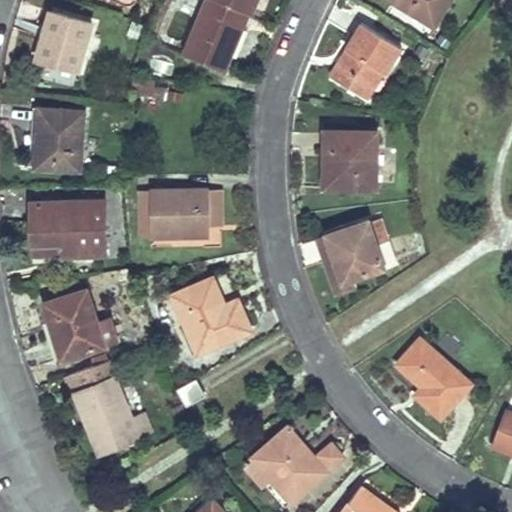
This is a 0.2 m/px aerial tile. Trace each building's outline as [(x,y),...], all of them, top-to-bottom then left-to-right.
[(241,0),(210,0),(195,48),(245,65),(265,8),(241,0)] [(391,0),(391,1),(440,32),(460,0),(391,0)] [(98,20),(54,7),(41,56),(84,68),(98,20)] [(347,84),(373,101),(389,74),(396,78),(411,55),(368,27),(344,63),(355,70),(347,84)] [(379,106),(396,78),(389,74),(373,101),(379,106)] [(155,78),(135,75),(133,91),(153,94),(155,78)] [(87,110),(44,105),(39,157),(52,158),(52,169),(81,171),(87,110)] [(379,137),(328,137),(329,160),(334,160),(336,199),(381,196),(379,137)] [(232,185),(220,186),(224,218),(235,217),(232,185)] [(220,186),(160,191),(165,234),(225,228),(224,218),(220,186)] [(35,207),(35,247),(68,245),(69,262),(113,258),(109,203),(35,207)] [(388,218),(370,224),(376,243),(394,237),(388,218)] [(369,220),(328,233),(344,284),(360,278),(385,271),(376,243),(370,224),(369,220)] [(344,284),(328,233),(315,237),(337,306),(366,297),(360,278),(344,284)] [(68,245),(35,247),(37,266),(69,262),(68,245)] [(216,268),(174,289),(206,350),(262,322),(247,290),(232,298),(216,268)] [(91,293),(48,307),(53,325),(60,322),(64,337),(57,339),(66,366),(110,351),(91,293)] [(424,346),(403,371),(432,392),(424,400),(453,421),(479,389),(424,346)] [(119,363),(68,383),(74,398),(82,397),(110,461),(156,442),(152,435),(165,428),(156,410),(143,416),(119,363)] [(196,378),(177,388),(186,405),(205,395),(200,386),(196,378)] [(511,427),(502,451),(511,454),(511,427)] [(289,428),(255,457),(297,503),(328,473),(310,452),(305,456),(296,445),(301,441),(289,428)] [(402,511),(365,489),(348,511),(402,511)]
